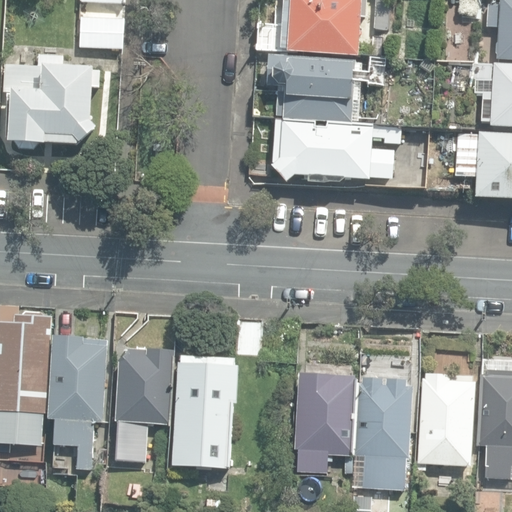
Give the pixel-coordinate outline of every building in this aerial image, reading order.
[(284,0),(284,26),(282,48),(290,49),(289,52),(359,56),(360,56),(362,17),(367,17),(368,0),(284,0)] [(377,0),(376,28),(390,29),(391,0),(377,0)] [(473,11),(473,0),(461,0),(461,11),(473,11)] [(497,59),(511,60),(511,0),(500,0),(501,5),(490,4),(488,27),(499,28),(497,59)] [(82,47),(125,49),(126,20),(83,18),(82,47)] [(282,48),(284,26),(259,25),(258,50),(289,52),(290,49),(282,48)] [(374,55),(383,56),(384,38),(375,37),(374,55)] [(11,143),(79,145),(99,129),(93,122),(95,88),(101,88),(102,72),(95,71),(96,68),(63,66),(64,57),(42,55),(41,66),(7,64),(6,89),(14,90),(11,143)] [(354,120),(358,61),(268,56),(266,86),(274,86),(274,90),(256,89),(254,115),(354,120)] [(492,126),(511,126),(511,65),(472,64),(470,78),(476,79),(476,94),(484,94),(482,122),(492,122),(492,126)] [(373,137),(374,127),(374,126),(328,123),(328,128),(316,127),(317,122),(277,120),(275,163),(273,166),(287,183),(296,175),(310,176),(310,183),(326,184),(331,183),(341,183),(346,179),(370,180),(370,179),(393,180),(395,151),(373,150),(373,137)] [(401,129),(374,127),(373,137),(375,137),(375,141),(382,142),(382,138),(386,138),(386,143),(401,144),(401,129)] [(477,198),(511,199),(511,133),(480,132),(480,135),(459,134),(457,175),(478,177),(477,197),(477,198)] [(17,432),(44,433),(44,414),(49,414),(53,316),(46,316),(43,313),(28,312),(24,315),(20,315),(20,307),(1,306),(1,322),(0,321),(0,411),(18,412),(17,432)] [(239,319),(237,350),(262,352),(264,320),(239,319)] [(104,422),(109,341),(83,339),(83,337),(55,335),(49,419),(56,419),(55,445),(79,447),(78,469),(93,470),(96,422),(104,422)] [(117,461),(147,463),(150,423),(171,425),(176,351),(129,349),(129,352),(122,362),(117,421),(119,421),(117,461)] [(262,352),(237,350),(234,350),(233,358),(236,358),(234,406),(262,408),(265,352),(262,352)] [(236,358),(233,358),(182,357),(181,363),(179,363),(174,466),(224,469),(224,476),(230,476),(232,434),(234,406),(236,358)] [(486,478),(511,479),(511,372),(488,371),(488,376),(482,375),(478,446),(487,446),(486,478)] [(298,471),(329,473),(329,462),(333,462),(333,456),(352,457),(357,377),(300,373),(296,450),(300,450),(298,471)] [(416,470),(426,471),(427,464),(472,467),(477,383),(473,383),(474,377),(426,374),(426,380),(424,380),(419,461),(417,461),(416,470)] [(382,495),(390,495),(390,490),(406,491),(408,459),(410,459),(414,387),(408,387),(408,381),(387,380),(386,386),(384,385),(384,379),(363,378),(363,384),(360,384),(356,457),(366,457),(364,488),(383,489),(382,495)] [(232,434),(230,476),(239,477),(239,474),(251,475),(253,436),(232,434)] [(207,511),(228,511),(229,500),(208,499),(207,511)]
